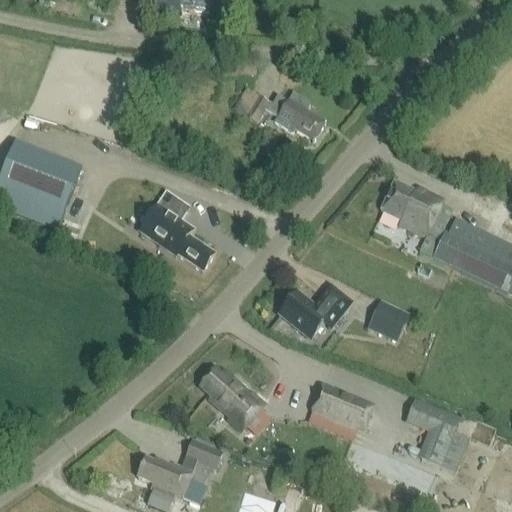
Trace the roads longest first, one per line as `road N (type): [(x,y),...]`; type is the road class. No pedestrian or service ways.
road 1 (unclassified): [(0,498),(138,387),(230,298),(380,124),(511,1)]
road 2 (track): [(443,63),(150,46),(0,17)]
